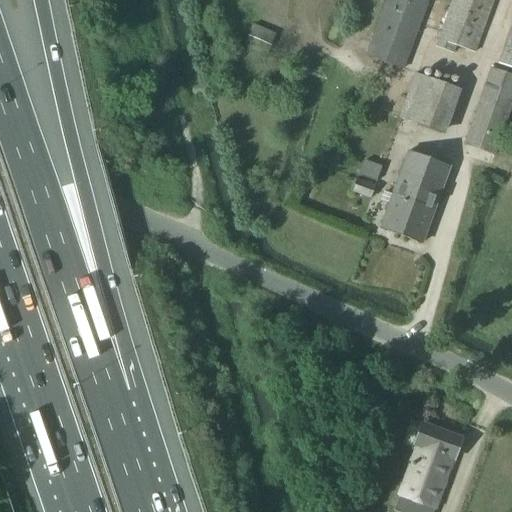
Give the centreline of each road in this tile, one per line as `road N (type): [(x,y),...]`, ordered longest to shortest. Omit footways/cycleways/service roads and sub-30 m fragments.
road 1 (unclassified): [(511,398),(0,159)]
road 2 (motorway): [(107,395),(82,186),(41,0)]
road 3 (motorway): [(107,395),(0,77)]
road 4 (motorway): [(0,268),(81,511)]
road 5 (track): [(179,239),(194,218),(196,195),(182,116)]
road 6 (motorway): [(146,511),(107,395)]
